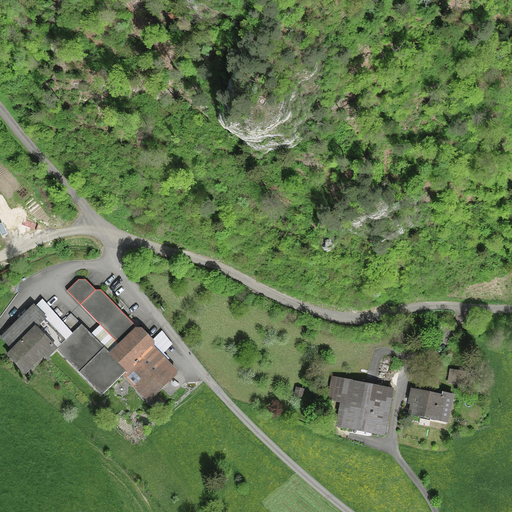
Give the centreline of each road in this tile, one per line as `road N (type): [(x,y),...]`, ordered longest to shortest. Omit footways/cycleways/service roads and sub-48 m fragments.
road 1 (residential): [(114,234),(201,261),(311,312),(356,317),(511,307)]
road 2 (unclassified): [(114,234),(111,261),(221,393),(349,511)]
road 3 (unclassified): [(0,107),(114,234)]
